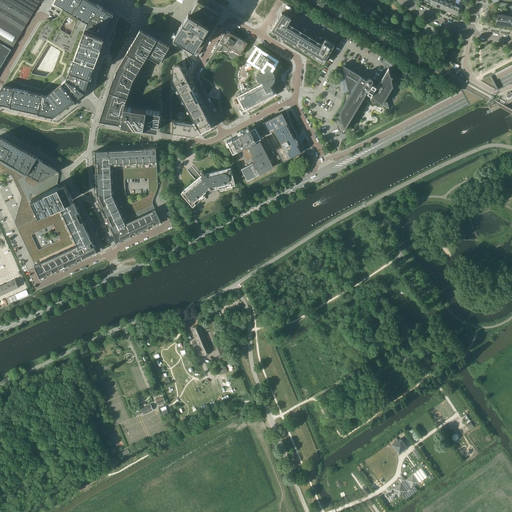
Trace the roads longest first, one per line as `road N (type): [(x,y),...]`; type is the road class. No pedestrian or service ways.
road 1 (unclassified): [(233,285),(174,317),(130,322),(0,384)]
road 2 (secondary): [(120,275),(329,170)]
road 3 (secondary): [(329,170),(511,76)]
road 4 (residential): [(223,136),(194,77),(230,20),(259,34)]
road 5 (residential): [(91,0),(69,29),(42,14),(0,83)]
road 6 (secondary): [(0,329),(120,275)]
